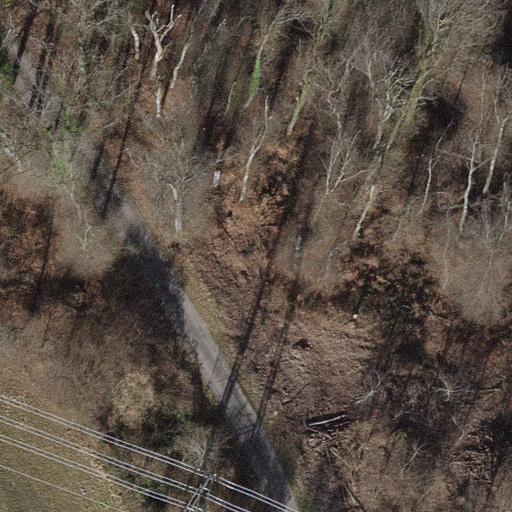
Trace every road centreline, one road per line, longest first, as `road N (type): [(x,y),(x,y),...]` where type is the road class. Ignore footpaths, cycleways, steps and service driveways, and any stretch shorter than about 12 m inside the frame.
road 1 (track): [(0,44),(70,141),(267,459),(284,511)]
road 2 (track): [(303,0),(460,108),(511,134)]
